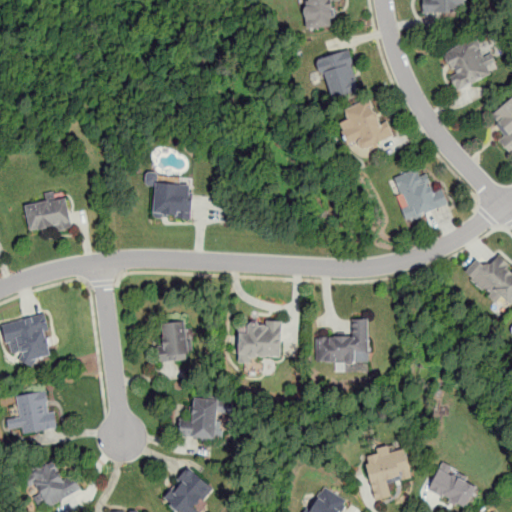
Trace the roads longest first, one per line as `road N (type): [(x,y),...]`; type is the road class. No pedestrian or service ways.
road 1 (residential): [(503,205),(433,251),(364,269),(135,259),(72,266),(0,289)]
road 2 (residential): [(503,205),(423,111),(382,0)]
road 3 (residential): [(100,262),(126,444)]
